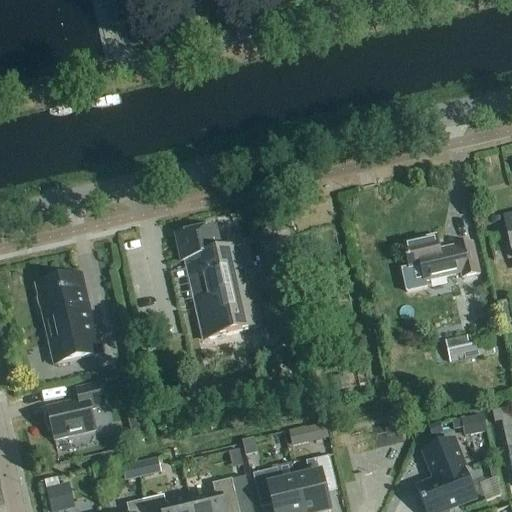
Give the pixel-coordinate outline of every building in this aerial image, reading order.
[(511,216),(503,219),(511,255),(511,216)] [(175,238),(181,265),(186,263),(204,342),(265,328),(247,248),(222,254),(216,229),(175,238)] [(455,250),(439,253),(435,238),(404,245),(409,271),(401,272),(407,295),(427,290),(426,285),(461,276),(462,280),(480,276),(472,245),(455,249),(455,250)] [(262,245),(267,269),(291,263),(285,239),(262,245)] [(71,341),(50,346),(55,367),(101,357),(96,335),(94,336),(80,278),(37,288),(39,300),(38,302),(39,310),(42,312),(44,321),(58,318),(59,323),(67,321),(71,341)] [(497,306),(503,328),(511,325),(511,322),(508,304),(497,306)] [(445,344),(450,366),(495,356),(490,333),(445,344)] [(345,377),(331,380),(335,393),(348,390),(345,377)] [(47,411),(54,442),(95,433),(90,411),(104,408),(99,387),(76,392),(79,404),(47,411)] [(486,434),(483,419),(467,422),(470,437),(486,434)] [(502,424),(505,437),(511,435),(511,427),(511,422),(502,424)] [(443,436),(439,425),(428,429),(432,440),(443,436)] [(306,433),(308,444),(328,440),(325,428),(306,433)] [(132,434),(134,446),(146,443),(144,431),(132,434)] [(423,508),(424,511),(450,511),(477,502),(453,442),(423,454),(435,484),(416,491),(422,504),(421,504),(423,508)] [(309,479),(295,482),(302,511),(328,511),(323,489),(336,486),(329,459),(306,465),(309,479)] [(152,477),(149,464),(136,467),(139,480),(152,477)] [(139,480),(136,467),(124,470),(127,483),(139,480)] [(302,511),(295,482),(280,485),(277,471),(253,477),(259,504),(272,501),(274,511),(302,511)] [(251,501),(245,479),(232,483),(237,505),(251,501)] [(208,503),(191,507),(192,511),(238,511),(232,482),(212,487),(214,494),(208,503)] [(46,492),(50,511),(54,511),(67,509),(62,489),(46,492)] [(164,498),(145,503),(147,511),(192,511),(191,507),(174,511),(165,505),(164,498)] [(147,511),(145,503),(126,507),(127,511),(147,511)]
